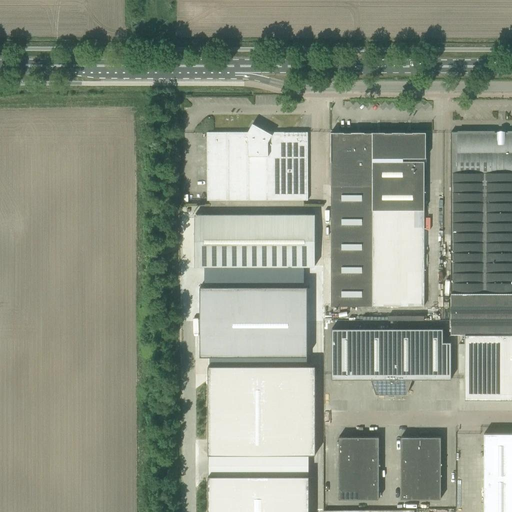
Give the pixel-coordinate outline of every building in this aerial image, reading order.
[(207,132),(207,202),(307,202),(307,132),(207,132)] [(424,306),(424,210),(424,158),(426,158),(425,132),(412,132),(412,133),(405,133),(405,132),(392,132),(392,133),(385,133),(385,132),(371,132),(371,133),(364,133),(364,132),(351,132),(351,133),(344,133),(344,132),(330,132),(330,162),(331,162),(331,306),(424,306)] [(449,188),(449,191),(451,191),(451,334),(464,334),(511,333),(511,132),(451,132),(451,188),(449,188)] [(303,214),(195,215),(195,266),(207,266),(304,266),(315,266),(315,214),(303,214)] [(207,286),(202,286),(202,356),(222,356),(307,356),(307,307),(307,286),(304,286),(207,286)] [(331,328),(331,379),(370,379),(375,394),(407,394),(412,379),(451,379),(451,342),(443,342),(443,328),(331,328)] [(511,333),(464,334),(464,400),(465,400),(511,399),(511,333)] [(315,363),(208,363),(208,455),(315,455),(315,363)] [(511,511),(511,433),(484,433),(483,511),(511,511)] [(338,498),(378,498),(378,437),(339,437),(338,498)] [(400,498),(440,498),(440,437),(400,437),(400,498)] [(308,511),(309,476),(208,476),(207,511),(308,511)]
